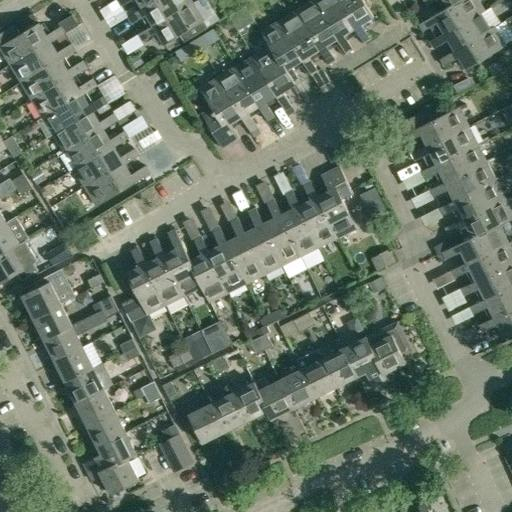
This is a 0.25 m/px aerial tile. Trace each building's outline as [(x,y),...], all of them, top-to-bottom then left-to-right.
[(153,25),(192,1),(191,0),(154,0),(142,8),(128,16),(132,23),(146,15),(153,25)] [(337,40),(312,0),(296,10),(319,50),(328,64),(335,60),(326,46),(337,40)] [(312,0),(337,40),(345,54),(352,49),(344,35),(354,29),(336,0),(312,0)] [(336,0),(354,29),(362,43),(370,39),(361,25),(374,17),(363,0),(336,0)] [(443,33),(483,10),(476,0),(458,0),(447,7),(418,24),(423,32),(437,23),(443,33)] [(192,1),(153,25),(138,34),(143,41),(157,32),(164,44),(179,35),(184,43),(208,28),(204,20),(192,1)] [(296,10),(278,21),(301,61),(310,75),(318,70),(309,56),(319,50),(296,10)] [(483,12),(483,10),(443,33),(429,42),(433,49),(448,40),(454,51),(489,30),(480,14),(483,12)] [(0,48),(11,66),(51,42),(79,25),(73,14),(59,23),(60,26),(46,34),(39,23),(18,36),(12,26),(0,33),(0,48)] [(261,31),(269,46),(293,85),(300,81),(291,67),(301,61),(278,21),(261,31)] [(489,30),(454,51),(439,59),(444,67),(458,58),(465,70),(505,46),(493,27),(489,30)] [(57,52),(51,42),(11,66),(22,83),(61,59),(75,51),(71,43),(57,52)] [(252,56),(276,96),(285,110),(291,106),(283,92),(293,85),(269,46),(252,56)] [(266,102),(276,96),(252,56),(235,67),(259,107),(267,121),(274,116),(266,102)] [(33,101),(72,77),(86,68),(82,61),(68,70),(61,59),(22,83),(33,101)] [(235,67),(217,78),(241,117),(250,131),(257,127),(248,113),(259,107),(235,67)] [(43,118),(47,116),(82,94),(96,85),(92,78),(78,87),(72,77),(33,101),(43,118)] [(231,124),(241,117),(217,78),(200,88),(212,108),(202,115),(222,148),(239,138),(231,124)] [(53,135),(93,112),(107,103),(103,96),(88,104),(82,94),(47,116),(57,131),(53,134),(53,135)] [(398,125),(403,135),(402,135),(406,143),(421,135),(426,146),(467,125),(458,107),(430,121),(425,111),(398,125)] [(65,153),(68,150),(103,129),(118,121),(113,113),(99,122),(93,112),(53,135),(65,153)] [(435,164),(476,144),(467,125),(426,146),(411,154),(415,161),(430,153),(435,164)] [(75,170),(114,147),(128,138),(124,131),(110,139),(103,129),(68,150),(78,166),(74,169),(75,170)] [(9,149),(18,144),(12,135),(3,141),(8,148),(9,149)] [(476,144),(435,164),(420,172),(424,180),(439,172),(445,183),(486,163),(476,144)] [(114,147),(75,170),(85,188),(124,164),(139,155),(135,148),(120,157),(114,147)] [(486,163),(445,183),(429,191),(433,198),(448,190),(454,201),(495,180),(486,163)] [(124,164),(85,188),(96,205),(149,173),(145,166),(131,175),(124,164)] [(329,190),(319,196),(340,237),(357,228),(342,198),(353,193),(340,166),(321,175),(329,190)] [(16,188),(28,181),(23,173),(11,180),(16,188)] [(495,180),(454,201),(439,209),(442,216),(457,208),(463,219),(504,199),(495,180)] [(28,181),(16,188),(20,196),(33,189),(28,181)] [(321,246),(340,237),(319,196),(311,181),(303,185),(311,200),(300,205),(321,246)] [(375,187),(361,194),(375,224),(390,216),(375,187)] [(303,256),(321,246),(300,205),(292,190),(285,194),(293,209),(282,214),(303,256)] [(264,223),(285,264),(303,256),(282,214),(275,199),(267,203),(275,218),(264,223)] [(511,214),(504,199),(463,219),(448,227),(451,235),(467,227),(472,238),(511,217),(511,214)] [(266,274),(285,264),(264,223),(257,208),(249,212),(256,227),(246,233),(266,274)] [(17,217),(7,223),(0,227),(0,255),(11,249),(11,250),(19,244),(29,238),(17,217)] [(248,283),(266,274),(246,233),(238,217),(231,221),(238,236),(227,242),(248,283)] [(511,217),(472,238),(442,253),(446,260),(461,253),(466,263),(508,243),(499,226),(511,219),(511,217)] [(230,292),(248,283),(227,242),(220,227),(212,230),(220,245),(209,251),(230,292)] [(209,303),(212,301),(191,260),(176,230),(168,234),(176,249),(165,254),(186,296),(201,288),(209,303)] [(191,260),(212,301),(230,292),(209,251),(202,236),(194,239),(202,255),(191,260)] [(168,305),(186,296),(165,254),(157,239),(150,243),(158,258),(147,264),(168,305)] [(511,251),(508,243),(466,263),(451,271),(455,278),(470,271),(475,281),(511,263),(511,251)] [(147,315),(168,305),(147,264),(139,248),(132,252),(139,267),(126,274),(147,315)] [(11,249),(0,255),(0,283),(23,270),(11,250),(11,249)] [(396,262),(390,249),(371,258),(377,271),(396,262)] [(511,263),(475,281),(460,289),(464,297),(479,289),(484,300),(511,285),(511,263)] [(23,294),(33,316),(61,303),(76,296),(70,285),(62,289),(54,272),(35,282),(38,287),(23,294)] [(100,274),(87,280),(92,288),(104,282),(100,274)] [(383,278),(382,278),(371,284),(376,294),(388,288),(383,278)] [(494,318),(511,308),(511,285),(484,300),(469,307),(473,314),(488,307),(494,318)] [(102,310),(115,303),(111,295),(98,302),(102,310)] [(61,303),(33,316),(44,338),(72,324),(61,303)] [(115,303),(102,310),(106,318),(119,311),(115,303)] [(511,308),(494,318),(479,326),(482,333),(497,325),(504,338),(511,333),(511,308)] [(309,312),(301,316),(308,329),(316,325),(309,312)] [(300,333),(308,329),(301,316),(293,320),(300,333)] [(72,325),(72,324),(44,338),(55,360),(82,346),(77,336),(87,331),(82,320),(72,325)] [(406,363),(403,356),(412,352),(397,322),(367,338),(366,337),(364,338),(387,384),(392,382),(388,372),(406,363)] [(232,344),(226,331),(208,340),(214,353),(232,344)] [(267,334),(259,338),(265,350),(273,346),(267,334)] [(210,350),(203,335),(188,343),(195,358),(210,350)] [(120,345),(124,353),(136,346),(132,338),(120,345)] [(257,354),(265,350),(259,338),(251,342),(257,354)] [(387,384),(364,338),(342,349),(357,377),(366,373),(374,391),(387,384)] [(342,349),(338,351),(334,343),(317,351),(335,388),(357,377),(342,349)] [(93,368),(82,346),(55,360),(65,381),(93,368)] [(136,346),(124,353),(128,361),(140,354),(136,346)] [(193,359),(187,347),(169,357),(175,368),(193,359)] [(300,371),(314,399),(335,388),(317,351),(297,361),(302,370),(300,371)] [(224,355),(216,359),(222,372),(230,367),(224,355)] [(214,376),(222,372),(216,359),(208,363),(214,376)] [(104,390),(93,368),(65,381),(76,403),(104,390)] [(278,381),(292,409),(314,399),(300,371),(278,381)] [(252,383),(266,411),(267,411),(271,420),(292,409),(278,381),(268,386),(264,378),(252,383)] [(145,396),(158,389),(154,381),(141,388),(145,396)] [(163,386),(169,398),(177,394),(171,381),(163,386)] [(231,394),(245,422),(266,411),(252,383),(231,394)] [(161,397),(158,389),(145,396),(149,403),(161,397)] [(104,390),(76,403),(87,425),(115,411),(104,390)] [(231,394),(209,405),(224,433),(245,422),(231,394)] [(224,433),(209,405),(188,415),(202,443),(224,433)] [(125,433),(115,411),(87,425),(97,447),(125,433)] [(90,477),(128,459),(136,455),(125,433),(97,447),(101,454),(84,463),(90,477)] [(159,443),(173,472),(178,470),(194,461),(180,433),(159,443)] [(138,480),(128,459),(90,477),(92,481),(102,476),(111,494),(138,480)] [(420,511),(429,511),(426,503),(418,507),(420,511)]
